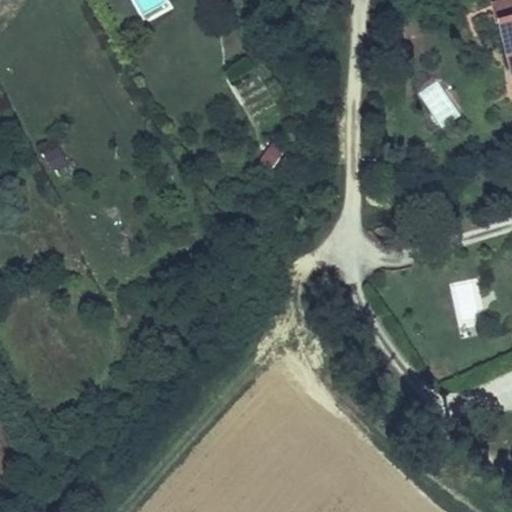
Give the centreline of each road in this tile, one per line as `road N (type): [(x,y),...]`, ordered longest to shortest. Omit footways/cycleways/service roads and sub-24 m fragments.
road 1 (track): [(466,511),(441,495),(355,398),(313,328),(302,286)]
road 2 (residential): [(353,0),(339,240)]
